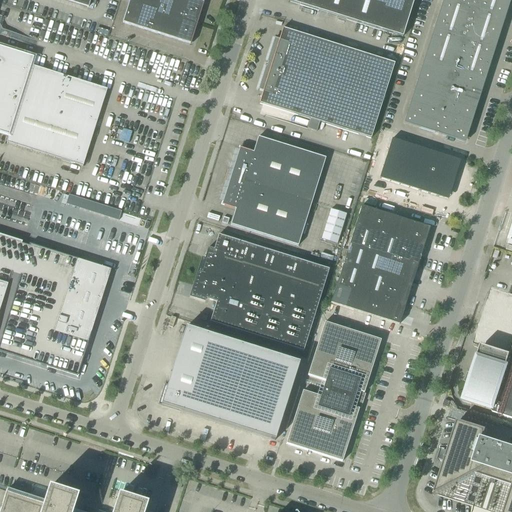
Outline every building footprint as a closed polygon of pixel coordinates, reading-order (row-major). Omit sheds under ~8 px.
[(60,0),(88,8),(90,0),(60,0)] [(203,3),(194,0),(129,0),(129,2),(122,23),(136,28),(154,34),(163,36),(176,40),(190,45),(190,46),(197,24),(204,2),(203,2),(203,3)] [(290,0),(289,3),(402,38),(414,0),(290,0)] [(414,91),(411,101),(472,120),(475,111),(504,20),(509,4),(507,4),(508,0),(442,0),(443,0),(445,1),(416,92),(414,91)] [(394,64),(287,30),(283,29),(282,29),(279,40),(274,39),(267,63),(266,67),(265,67),(258,91),(262,93),(259,104),(371,139),(394,64)] [(0,133),(8,136),(6,143),(82,167),(107,90),(31,66),(33,58),(0,47),(0,133)] [(472,120),(411,101),(409,107),(411,108),(406,123),(420,127),(420,129),(434,134),(435,132),(463,141),(468,126),(470,126),(472,120)] [(226,172),(225,176),(312,203),(325,159),(258,138),(253,153),(239,149),(231,174),(226,172)] [(380,179),(447,200),(449,195),(449,194),(449,193),(448,193),(448,192),(447,192),(447,191),(446,191),(447,187),(451,188),(458,165),(459,164),(458,163),(458,162),(457,161),(456,161),(392,140),(380,179)] [(312,203),(225,176),(224,179),(229,181),(221,206),(235,210),(230,226),(298,247),(312,203)] [(30,192),(94,210),(96,201),(36,184),(36,186),(32,185),(30,192)] [(361,207),(355,227),(423,249),(426,240),(427,240),(430,228),(428,228),(361,207)] [(337,245),(346,215),(330,210),(321,240),(337,245)] [(349,246),(418,268),(421,258),(420,257),(423,249),(355,227),(349,246)] [(0,235),(0,336),(1,337),(0,341),(0,352),(77,377),(111,271),(29,245),(29,247),(21,244),(22,243),(0,235)] [(216,303),(211,318),(210,323),(303,352),(329,270),(218,236),(214,250),(208,249),(204,259),(202,258),(190,297),(205,302),(205,300),(216,303)] [(349,246),(343,265),(411,287),(414,278),(415,278),(418,268),(349,246)] [(343,265),(336,284),(406,306),(409,296),(408,295),(411,287),(343,265)] [(406,306),(336,284),(330,304),(399,326),(401,316),(402,316),(406,306)] [(357,392),(364,394),(380,341),(324,323),(307,376),(325,382),(320,397),(302,392),(286,445),(342,463),(359,410),(352,408),(357,392)] [(186,328),(168,386),(165,385),(159,405),(275,441),(299,364),(186,328)] [(471,406),(493,412),(492,413),(511,419),(511,351),(511,356),(481,346),(472,375),(469,384),(463,403),(471,406)] [(442,451),(442,452),(439,462),(440,463),(440,462),(445,464),(443,469),(434,497),(436,496),(476,475),(491,480),(490,483),(495,484),(496,481),(511,486),(511,489),(504,511),(511,511),(511,450),(484,442),(487,431),(458,422),(448,454),(443,452),(442,451)] [(73,511),(74,510),(77,501),(77,498),(48,489),(47,492),(44,500),(44,501),(6,489),(6,492),(5,494),(1,505),(0,509),(0,511),(73,511)] [(73,511),(144,511),(145,510),(147,505),(139,503),(118,496),(112,511),(76,511),(73,511)]
